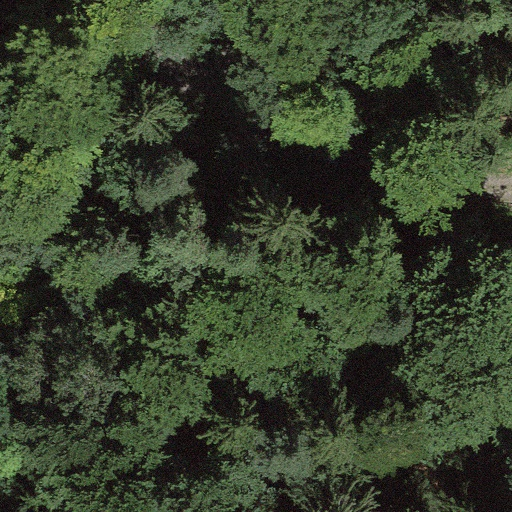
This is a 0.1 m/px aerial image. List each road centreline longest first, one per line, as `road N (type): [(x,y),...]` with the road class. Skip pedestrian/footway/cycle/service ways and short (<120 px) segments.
road 1 (track): [(81,0),(158,72),(329,192),(482,217),(511,210)]
road 2 (track): [(0,174),(68,178),(133,153),(187,93)]
